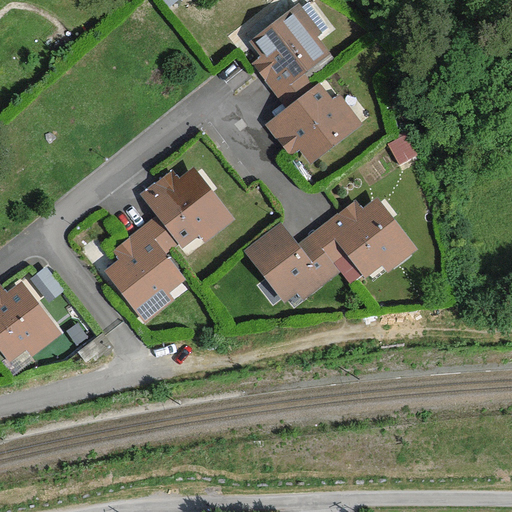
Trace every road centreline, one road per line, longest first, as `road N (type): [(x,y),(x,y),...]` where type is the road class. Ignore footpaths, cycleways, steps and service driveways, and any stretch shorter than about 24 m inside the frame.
road 1 (residential): [(116,511),(181,503),(511,499)]
road 2 (track): [(511,333),(383,331),(164,369)]
road 3 (residential): [(0,406),(164,369)]
